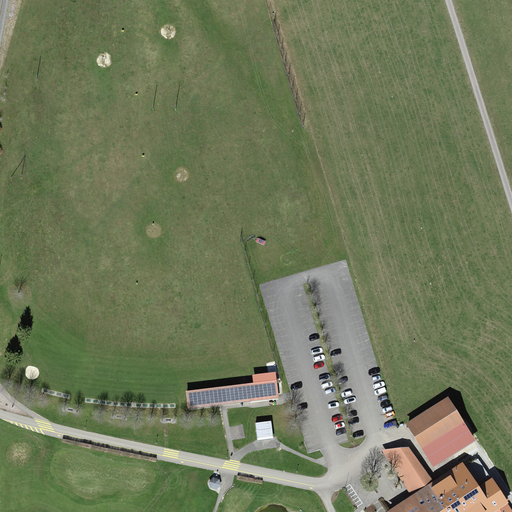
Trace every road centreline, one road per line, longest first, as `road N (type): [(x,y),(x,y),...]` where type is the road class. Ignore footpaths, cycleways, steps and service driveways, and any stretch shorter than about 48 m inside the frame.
road 1 (residential): [(0,413),(327,483),(380,445)]
road 2 (track): [(447,0),(511,205)]
